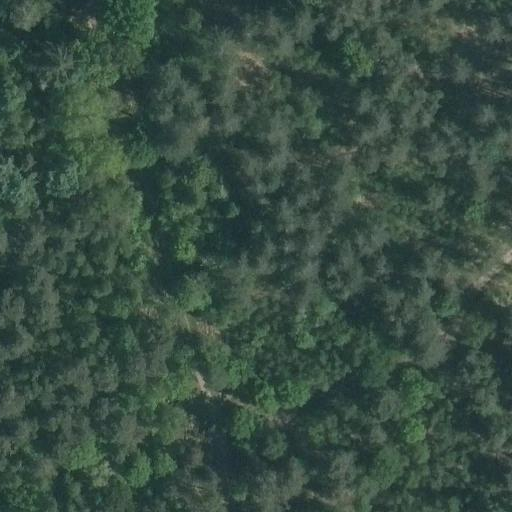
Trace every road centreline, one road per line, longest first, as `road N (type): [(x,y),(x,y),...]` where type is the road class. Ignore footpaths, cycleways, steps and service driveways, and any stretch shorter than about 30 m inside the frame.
road 1 (track): [(207,418),(85,0)]
road 2 (track): [(511,248),(477,275),(426,356),(207,418)]
